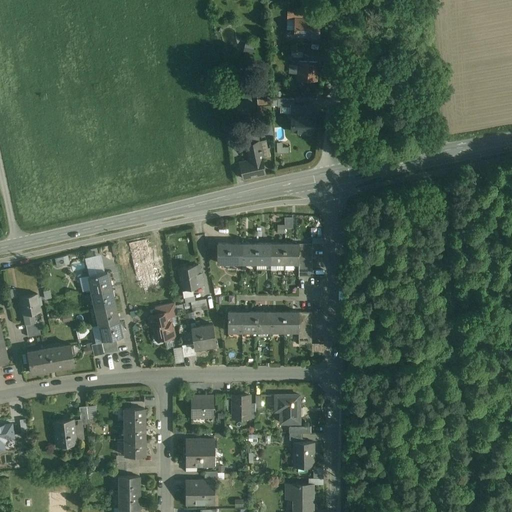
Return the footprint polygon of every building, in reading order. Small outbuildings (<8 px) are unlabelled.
[(309,12),(287,11),(287,23),(291,23),(290,39),(302,39),(302,34),(311,34),(311,40),(320,40),(320,17),(309,17),(309,12)] [(318,62),(298,60),(297,80),(317,81),(318,62)] [(291,99),(277,98),(277,109),(291,109),(291,99)] [(315,115),(312,115),(312,106),(293,106),(293,114),(290,114),(289,132),(315,133),(315,115)] [(258,141),(247,144),(250,160),(240,162),(243,179),(265,174),(258,141)] [(209,248),(216,249),(218,239),(210,238),(209,248)] [(146,239),(129,243),(133,260),(150,256),(146,239)] [(243,243),(218,243),(218,263),(243,263),(243,243)] [(257,243),(243,243),(243,263),(257,263),(257,243)] [(271,243),(257,243),(257,263),(271,263),(271,243)] [(285,243),(271,243),(271,263),(277,263),(285,263),(285,243)] [(299,244),(285,243),(285,263),(294,263),(299,263),(299,256),(299,250),(299,244)] [(150,256),(133,260),(136,275),(141,274),(154,271),(152,264),(150,256)] [(159,263),(152,264),(154,271),(154,273),(155,281),(163,280),(159,263)] [(196,265),(179,268),(184,296),(194,294),(192,287),(204,285),(202,276),(198,276),(196,265)] [(108,271),(89,275),(92,291),(111,287),(108,271)] [(154,271),(141,274),(143,284),(156,282),(155,281),(154,273),(154,271)] [(111,288),(92,292),(96,308),(115,304),(111,288)] [(37,293),(21,297),(24,314),(34,312),(40,311),(37,293)] [(206,298),(191,301),(193,311),(208,308),(206,298)] [(175,302),(160,305),(162,313),(169,311),(170,317),(177,315),(175,302)] [(115,304),(96,308),(100,324),(118,320),(115,304)] [(169,311),(162,313),(160,305),(154,306),(156,314),(151,315),(150,317),(151,325),(154,327),(155,332),(153,336),(154,341),(157,343),(162,342),(165,339),(172,337),(174,335),(172,328),(174,325),(173,322),(171,321),(170,317),(169,311)] [(242,311),(228,311),(228,331),(242,331),(242,311)] [(256,311),(242,311),(242,331),(256,331),(256,311)] [(270,311),(256,311),(256,331),(270,331),(270,311)] [(284,312),(270,311),(270,331),(284,331),(284,312)] [(299,311),(284,312),(284,331),(299,331),(299,324),(299,318),(299,311)] [(34,312),(24,314),(25,323),(36,321),(34,312)] [(118,320),(100,324),(103,340),(109,339),(115,337),(122,336),(118,320)] [(36,321),(25,323),(28,336),(41,334),(38,321),(36,321)] [(213,324),(191,327),(194,343),(195,348),(216,344),(213,324)] [(115,337),(109,339),(109,340),(112,352),(118,350),(115,337)] [(109,340),(104,341),(103,341),(106,353),(112,352),(109,340)] [(106,353),(103,341),(97,343),(100,355),(106,353)] [(97,343),(92,344),(94,356),(100,355),(97,343)] [(194,343),(182,345),(184,356),(196,354),(195,348),(194,343)] [(71,344),(28,352),(31,371),(75,364),(71,344)] [(224,394),(215,394),(215,403),(218,403),(218,409),(225,409),(224,394)] [(213,395),(192,395),(192,416),(213,416),(213,395)] [(250,395),(233,395),(233,396),(233,414),(249,414),(250,414),(249,414),(249,403),(249,396),(250,396),(250,395)] [(299,395),(276,395),(276,406),(281,406),(281,422),(300,422),(299,395)] [(87,406),(79,407),(81,424),(89,423),(87,406)] [(131,407),(125,407),(125,423),(145,423),(144,407),(131,407)] [(73,419),(54,421),(57,445),(76,443),(73,419)] [(13,437),(11,423),(0,424),(0,449),(5,449),(4,442),(8,437),(13,437)] [(145,439),(145,423),(125,423),(125,439),(145,439)] [(145,439),(125,439),(126,455),(139,455),(145,455),(145,439)] [(215,439),(186,439),(186,465),(197,465),(215,465),(215,439)] [(314,441),(294,441),(294,456),(296,456),(296,466),(314,466),(314,441)] [(217,481),(217,471),(205,471),(205,480),(214,480),(214,481),(217,481)] [(136,475),(120,475),(120,491),(139,491),(139,475),(138,475),(136,475)] [(205,480),(186,480),(186,503),(214,503),(214,481),(214,480),(205,480)] [(314,483),(286,483),(286,495),(295,498),(295,511),(312,511),(313,493),(314,493),(314,483)] [(120,491),(120,507),(139,507),(139,491),(120,491)]
